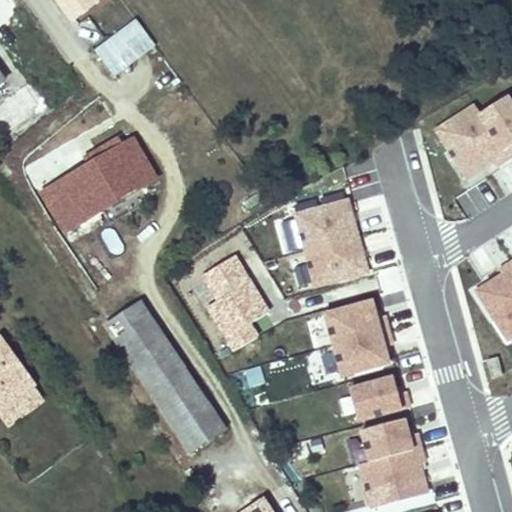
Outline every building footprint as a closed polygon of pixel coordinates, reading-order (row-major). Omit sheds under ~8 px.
[(135,20),(92,52),(112,76),(154,45),(135,20)] [(511,108),(505,98),(479,115),(507,159),(511,155),(511,108)] [(507,159),(479,115),(473,106),(434,131),(465,180),(491,163),(494,167),(507,159)] [(123,145),(111,152),(134,191),(146,184),(123,145)] [(134,191),(111,152),(41,193),(63,232),(134,191)] [(13,174),(3,181),(11,192),(21,185),(13,174)] [(370,276),(350,202),(295,216),(314,291),(370,276)] [(501,276),(511,269),(511,262),(498,272),(501,276)] [(473,294),(476,298),(511,275),(511,269),(501,276),(473,294)] [(511,275),(476,298),(503,340),(511,334),(511,275)] [(106,327),(191,453),(224,431),(139,305),(106,327)] [(375,305),(324,318),(342,385),(393,372),(375,305)] [(511,334),(503,340),(506,345),(511,340),(511,334)] [(0,409),(35,385),(2,338),(0,339),(0,409)] [(501,376),(497,358),(486,361),(491,379),(501,376)] [(244,371),(247,387),(265,384),(262,367),(244,371)] [(349,391),(358,427),(402,415),(397,398),(392,380),(349,391)] [(35,385),(0,409),(0,414),(7,424),(45,398),(35,385)] [(405,396),(397,398),(402,415),(410,413),(405,396)] [(359,434),(367,465),(414,452),(406,421),(359,434)] [(367,465),(359,467),(371,510),(429,494),(418,451),(414,452),(367,465)] [(272,511),(264,499),(243,511),(272,511)]
